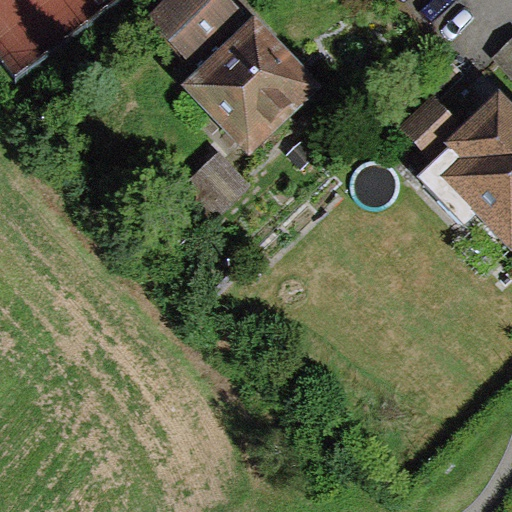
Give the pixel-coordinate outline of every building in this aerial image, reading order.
[(180,0),(144,39),(181,74),(226,26),(198,0),(180,0)] [(241,45),(181,107),(237,162),(297,100),(241,45)] [(511,48),(499,61),(511,75),(511,48)] [(427,117),(400,143),(422,165),(449,139),(427,117)] [(503,259),(511,250),(511,133),(509,136),(496,123),(448,168),(464,184),(448,199),(503,259)] [(240,198),(214,169),(197,185),(223,214),(240,198)]
